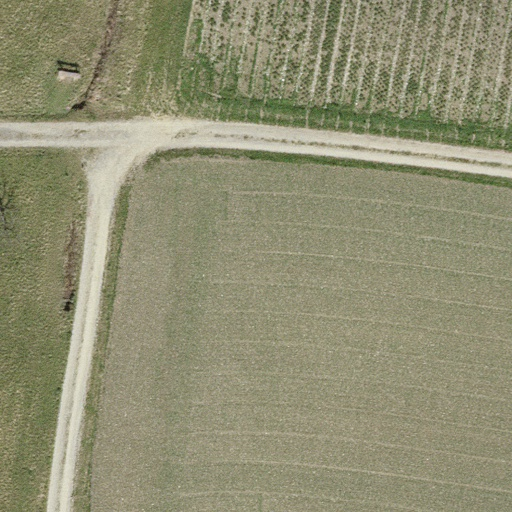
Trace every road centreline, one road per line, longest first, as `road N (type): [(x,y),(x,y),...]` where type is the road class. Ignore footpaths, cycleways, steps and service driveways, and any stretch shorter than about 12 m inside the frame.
road 1 (track): [(0,132),(256,138),(511,164)]
road 2 (track): [(65,511),(110,132)]
